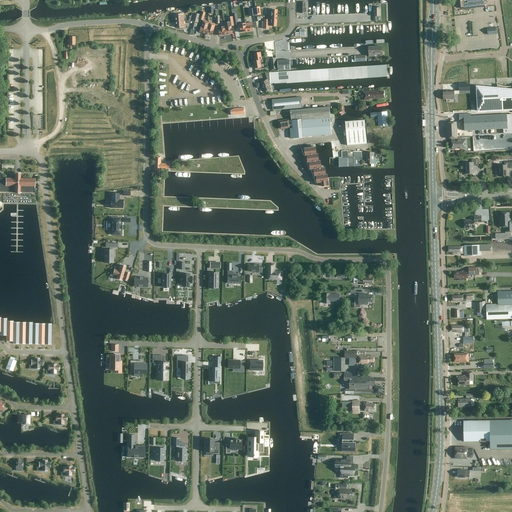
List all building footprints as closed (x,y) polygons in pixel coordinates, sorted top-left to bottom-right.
[(457,0),(458,8),(463,7),(463,9),(486,6),(485,0),(457,0)] [(192,13),(191,16),(189,16),(188,19),(187,19),(187,20),(184,19),(184,20),(191,22),(191,21),(197,23),(199,15),(193,13),(193,14),(192,13)] [(276,26),(276,23),(276,16),(268,16),(268,20),(264,19),(263,29),(268,29),(268,26),(276,26)] [(227,22),(223,22),(225,35),(231,34),(230,26),(233,26),(231,17),(227,17),(227,22)] [(199,32),(205,34),(207,26),(208,23),(202,21),(202,22),(199,32)] [(214,24),(208,23),(207,26),(205,34),(211,36),(214,24)] [(382,56),(381,46),(368,47),(369,56),(382,56)] [(254,53),(255,61),(253,61),(255,68),(261,67),(260,60),(262,60),(260,52),(254,53)] [(278,60),(278,71),(290,70),(289,60),(278,60)] [(271,90),(269,84),(271,84),(274,83),(274,84),(289,83),(367,78),(386,76),(386,65),(297,71),(265,73),(267,80),(261,82),(264,92),(271,90)] [(459,83),(459,94),(470,94),(469,86),(469,83),(462,83),(459,83)] [(511,86),(509,86),(506,86),(503,86),(500,85),(497,84),(497,85),(497,89),(478,86),(479,111),(511,109),(511,86)] [(454,99),(454,90),(443,91),(443,99),(454,99)] [(364,100),(369,100),(369,99),(384,98),(384,91),(377,91),(363,92),(364,100)] [(273,110),(302,108),(301,97),(272,100),(273,110)] [(288,120),(279,122),(280,128),(292,126),(292,128),(290,128),(291,138),(302,138),(302,137),(331,134),(330,117),(329,107),(304,109),(290,110),(291,119),(288,119),(288,120)] [(377,117),(378,126),(388,125),(387,111),(370,113),(370,117),(377,117)] [(511,113),(502,114),(503,129),(503,134),(504,133),(503,132),(511,131),(511,113)] [(472,130),(477,130),(476,116),(471,116),(471,114),(459,114),(459,121),(464,121),(464,131),(472,130)] [(502,114),(476,116),(477,130),(503,129),(502,114)] [(345,121),(347,145),(367,144),(364,120),(345,121)] [(456,122),(446,123),(447,138),(451,138),(457,138),(457,137),(456,122)] [(466,148),(469,147),(469,149),(482,148),(481,136),(468,136),(468,140),(466,140),(462,140),(462,137),(457,137),(457,138),(451,138),(452,149),(466,148)] [(316,154),(315,147),(309,147),(309,145),(304,146),(304,148),(296,149),(297,157),(299,156),(300,164),(301,163),(302,171),(307,170),(308,177),(310,177),(310,180),(314,180),(314,183),(317,183),(317,186),(322,185),(322,186),(327,186),(326,182),(328,181),(327,174),(326,174),(325,167),(323,167),(323,165),(321,166),(320,161),(319,161),(318,154),(316,154)] [(339,167),(361,166),(362,166),(361,152),(353,152),(349,152),(349,151),(347,151),(342,151),(342,158),(339,158),(339,167)] [(374,164),(374,152),(366,152),(366,156),(365,156),(365,160),(366,160),(366,164),(374,164)] [(161,156),(154,156),(154,172),(160,172),(160,169),(169,170),(169,164),(160,163),(161,156)] [(476,166),(476,159),(471,159),(471,163),(465,163),(466,174),(474,173),(473,166),(476,166)] [(510,168),(510,162),(504,162),(504,165),(499,165),(499,176),(507,176),(507,168),(510,168)] [(0,178),(0,191),(15,192),(15,193),(16,193),(19,193),(20,193),(20,192),(34,192),(34,186),(35,179),(20,179),(20,175),(10,175),(10,179),(0,178)] [(123,208),(123,200),(119,200),(119,193),(111,193),(111,200),(110,200),(110,208),(123,208)] [(509,213),(507,213),(501,213),(501,220),(500,220),(500,227),(505,227),(506,232),(511,231),(511,221),(510,222),(510,219),(509,219),(509,213)] [(481,222),(481,216),(474,217),(474,220),(465,220),(465,228),(475,228),(475,222),(481,222)] [(112,218),(111,229),(113,229),(113,234),(120,234),(120,222),(120,218),(118,218),(112,218)] [(480,251),(480,245),(464,245),(464,256),(480,255),(480,251)] [(113,249),(104,249),(104,263),(113,263),(113,249)] [(277,280),(277,278),(281,278),(282,272),(274,272),(274,264),(268,264),(268,280),(277,280)] [(126,266),(120,265),(119,269),(116,268),(116,270),(114,270),(113,274),(117,275),(116,278),(121,280),(122,279),(123,279),(123,280),(127,281),(129,273),(126,272),(125,273),(124,272),(126,266)] [(259,265),(248,265),(247,271),(258,271),(258,273),(262,273),(262,267),(259,267),(259,265)] [(478,271),(474,271),(474,267),(468,267),(468,275),(474,275),(478,275),(478,271)] [(462,280),(462,278),(462,275),(467,275),(467,270),(461,270),(461,272),(454,272),(454,278),(458,278),(458,280),(462,280)] [(168,273),(160,273),(160,287),(168,286),(168,273)] [(218,285),(218,273),(209,273),(209,285),(218,285)] [(191,283),(192,276),(189,276),(189,274),(182,274),(182,277),(180,277),(180,281),(182,281),(182,285),(189,285),(189,283),(191,283)] [(357,277),(357,280),(357,284),(363,284),(363,283),(372,283),(372,278),(366,278),(366,275),(357,275),(357,277)] [(238,276),(227,276),(227,282),(235,283),(235,284),(240,284),(241,277),(238,277),(238,276)] [(139,278),(134,278),(134,286),(147,287),(147,278),(142,278),(142,277),(140,277),(139,278)] [(511,318),(511,291),(497,292),(498,304),(486,305),(487,320),(511,318)] [(330,293),(324,293),(323,303),(329,304),(329,301),(339,301),(339,294),(330,294),(330,293)] [(359,294),(358,304),(368,304),(368,302),(372,302),(372,295),(364,295),(364,294),(359,294)] [(374,362),(374,356),(365,356),(365,352),(344,351),(344,357),(357,357),(357,356),(359,356),(358,363),(367,363),(369,362),(374,362)] [(453,361),(455,361),(455,362),(464,362),(468,362),(468,353),(464,354),(454,354),(454,359),(453,359),(453,361)] [(119,355),(110,355),(110,368),(119,368),(119,355)] [(152,363),(158,363),(158,377),(167,377),(167,370),(167,369),(167,367),(167,363),(164,362),(164,356),(153,355),(152,363)] [(183,356),(176,356),(176,369),(181,369),(181,380),(189,380),(189,362),(183,362),(183,356)] [(214,362),(214,367),(212,367),(212,370),(210,370),(209,370),(209,374),(210,374),(210,380),(213,380),(213,381),(218,381),(218,376),(220,377),(220,367),(220,362),(220,357),(214,356),(214,362)] [(14,358),(10,357),(10,359),(9,359),(7,365),(8,365),(7,368),(12,370),(13,367),(14,367),(16,361),(14,360),(14,358)] [(341,371),(342,358),(333,357),(333,371),(341,371)] [(31,360),(30,360),(30,363),(31,363),(31,365),(34,365),(34,368),(39,368),(39,365),(42,365),(43,360),(39,360),(39,359),(35,359),(35,360),(31,360)] [(243,366),(243,361),(239,361),(239,360),(228,360),(228,368),(239,368),(239,366),(243,366)] [(146,373),(146,364),(142,364),(142,362),(140,362),(140,361),(130,361),(130,369),(134,369),(134,373),(146,373)] [(262,363),(262,361),(250,361),(250,370),(262,370),(262,364),(263,364),(263,363),(262,363)] [(48,365),(46,365),(46,368),(48,368),(48,370),(51,370),(51,373),(56,373),(56,370),(59,370),(59,365),(56,365),(56,364),(51,364),(51,365),(48,365)] [(473,380),(472,371),(466,372),(466,376),(465,376),(466,376),(458,376),(458,384),(464,384),(464,385),(469,385),(469,381),(473,380)] [(374,378),(351,377),(351,373),(344,373),(344,381),(349,382),(349,389),(345,389),(345,394),(354,394),(372,394),(372,390),(367,390),(367,385),(374,385),(374,378)] [(471,407),(474,407),(474,399),(470,399),(458,399),(458,407),(471,407)] [(351,413),(353,413),(353,414),(359,413),(359,400),(352,401),(352,402),(342,402),(342,409),(351,408),(351,413)] [(363,411),(365,411),(373,411),(373,410),(375,410),(375,404),(369,404),(369,403),(363,403),(363,411)] [(30,414),(21,414),(21,424),(26,424),(30,424),(30,414)] [(55,416),(54,416),(54,418),(55,418),(55,421),(58,421),(58,424),(63,424),(63,421),(66,421),(67,416),(63,416),(63,414),(59,414),(59,415),(55,415),(55,416)] [(511,419),(511,420),(465,421),(465,442),(480,441),(486,441),(490,441),(490,449),(511,448),(511,419)] [(354,434),(340,433),(340,439),(342,439),(342,451),(355,451),(355,442),(352,442),(352,440),(353,440),(354,434)] [(247,439),(247,452),(255,452),(255,439),(256,439),(256,435),(249,435),(249,439),(247,439)] [(134,438),(128,438),(127,457),(144,458),(145,446),(134,446),(134,438)] [(212,453),(219,453),(219,443),(213,443),(213,439),(211,439),(207,439),(205,439),(205,451),(206,451),(212,451),(212,453)] [(241,449),(241,441),(229,440),(229,445),(226,445),(226,453),(230,453),(230,448),(241,449)] [(472,457),(473,449),(467,449),(467,447),(455,447),(454,458),(467,459),(467,457),(472,457)] [(155,452),(153,452),(153,457),(155,457),(155,461),(164,461),(164,448),(155,448),(155,452)] [(186,448),(177,448),(177,452),(175,452),(175,457),(177,457),(177,461),(186,461),(186,448)] [(354,472),(354,468),(353,468),(353,464),(349,464),(349,460),(337,459),(337,466),(340,467),(343,467),(343,473),(340,472),(340,478),(348,478),(348,476),(353,476),(353,472),(354,472)] [(39,462),(37,462),(37,465),(39,465),(39,467),(42,467),(42,470),(47,470),(47,467),(50,467),(50,462),(47,462),(47,461),(42,461),(42,462),(39,462)] [(63,467),(61,467),(61,470),(63,470),(63,472),(66,472),(66,475),(71,475),(71,472),(74,472),(74,467),(71,467),(71,466),(66,466),(66,467),(63,467)] [(335,490),(339,490),(339,498),(341,498),(341,499),(346,499),(346,498),(351,498),(351,496),(353,496),(353,495),(354,494),(353,493),(352,492),(352,490),(347,490),(347,485),(335,485),(335,490)]
